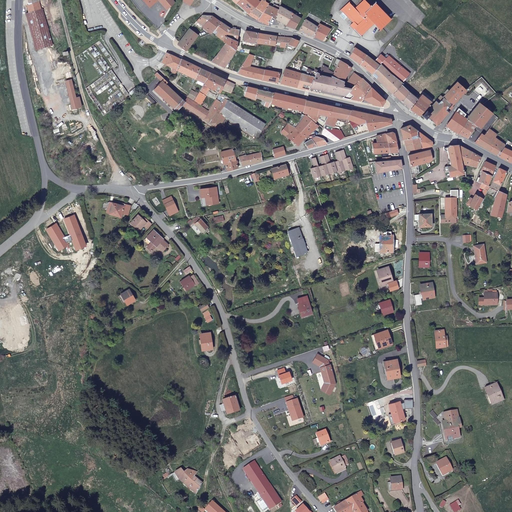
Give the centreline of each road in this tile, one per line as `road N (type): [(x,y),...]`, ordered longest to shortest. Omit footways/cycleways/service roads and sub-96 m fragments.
road 1 (unclassified): [(325,511),(248,408),(217,304),(132,193)]
road 2 (unclassified): [(394,124),(410,204),(405,326),(419,425),(417,481)]
road 3 (residential): [(394,124),(132,193)]
road 4 (track): [(58,0),(115,190)]
road 5 (unclassified): [(19,0),(18,57),(44,169)]
road 6 (secondary): [(397,111),(511,167)]
road 7 (secondary): [(275,88),(397,111)]
road 8 (secondary): [(397,111),(357,67),(304,37)]
